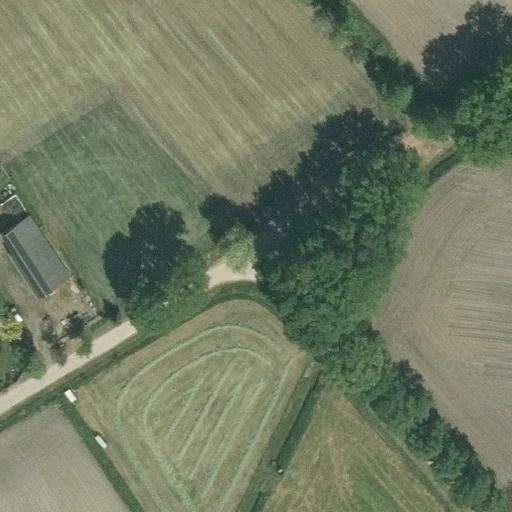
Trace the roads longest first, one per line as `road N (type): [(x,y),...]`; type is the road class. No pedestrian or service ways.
road 1 (unclassified): [(482,511),(250,251)]
road 2 (track): [(250,251),(511,98)]
road 3 (unclassified): [(0,402),(250,251)]
